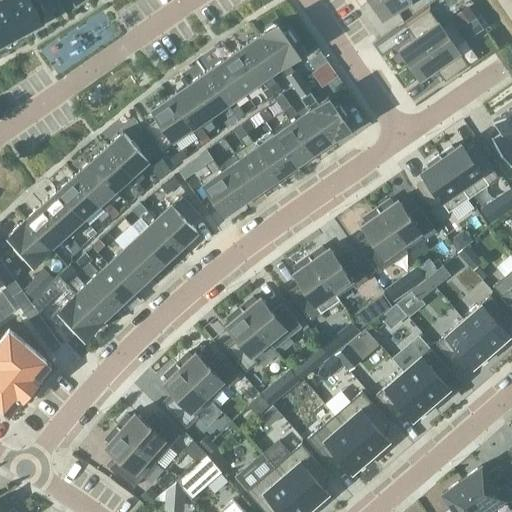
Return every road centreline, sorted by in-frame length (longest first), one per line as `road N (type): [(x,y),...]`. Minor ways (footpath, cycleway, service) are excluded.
road 1 (residential): [(402,136),(189,291),(24,467)]
road 2 (residential): [(192,0),(0,136)]
road 3 (residential): [(374,511),(511,393)]
road 4 (residential): [(307,0),(402,136)]
